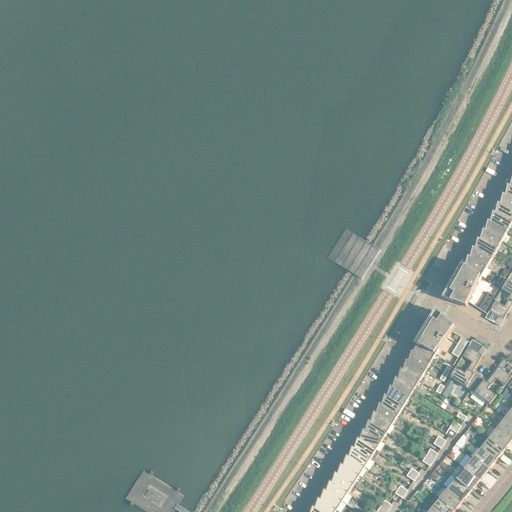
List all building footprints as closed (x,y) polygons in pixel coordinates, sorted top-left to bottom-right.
[(502,196),(500,200),(511,206),(511,195),(505,191),(504,197),(502,196)] [(497,205),(495,209),(511,218),(511,206),(500,200),(499,206),(497,205)] [(492,214),(491,218),(510,229),(511,224),(511,218),(495,209),(494,215),(492,214)] [(487,223),(485,227),(505,238),(510,229),(491,218),(489,224),(487,223)] [(482,231),(480,236),(500,247),(505,238),(485,227),(484,233),(482,232),(482,231)] [(477,240),(475,245),(494,256),(500,247),(480,236),(479,242),(477,241),(477,240)] [(471,249),(470,254),(489,265),(494,256),(475,245),(474,251),(472,250),(472,249),(471,249)] [(466,258),(465,263),(484,273),(489,265),(470,254),(469,260),(467,259),(467,258),(466,258)] [(484,273),(465,263),(462,276),(459,274),(451,287),(471,299),(471,298),(480,279),(480,280),(484,273)] [(511,277),(510,276),(504,286),(511,290),(511,293),(507,303),(497,297),(491,307),(488,314),(491,316),(495,309),(506,316),(511,304),(511,277)] [(490,289),(485,297),(491,301),(496,292),(490,289)] [(491,301),(485,297),(480,305),(487,309),(491,301)] [(428,329),(421,341),(438,351),(442,345),(441,345),(454,328),(434,316),(426,329),(428,329)] [(460,340),(459,342),(465,346),(470,338),(464,334),(460,340)] [(458,364),(452,374),(473,386),(482,373),(476,370),(476,371),(474,369),(484,351),(480,349),(484,343),(474,337),(473,339),(470,343),(464,353),(474,358),(472,362),(467,370),(458,364)] [(415,344),(414,349),(433,360),(438,351),(421,341),(418,346),(416,345),(415,344)] [(454,350),(460,354),(465,346),(459,342),(454,350)] [(410,353),(409,358),(427,369),(428,369),(433,360),(414,349),(412,355),(410,354),(410,353)] [(405,362),(403,366),(422,378),(425,380),(426,380),(431,371),(428,369),(427,369),(409,358),(407,364),(405,362)] [(451,361),(446,368),(450,371),(454,363),(451,361)] [(476,389),(472,393),(484,402),(487,398),(489,399),(492,401),(499,392),(491,385),(496,378),(498,375),(507,382),(511,375),(511,368),(511,370),(501,362),(488,379),(486,378),(487,377),(482,373),(473,386),(476,389)] [(399,371),(398,375),(417,387),(422,378),(403,366),(402,372),(400,371),(399,371)] [(450,371),(446,368),(442,375),(446,378),(450,371)] [(394,379),(393,384),(411,395),(417,387),(398,375),(396,381),(394,380),(394,379)] [(446,383),(442,390),(448,393),(454,382),(449,379),(446,383)] [(438,388),(442,390),(446,383),(442,380),(438,388)] [(389,388),(387,392),(406,404),(411,395),(393,384),(391,390),(389,388)] [(511,388),(509,386),(503,393),(508,396),(511,391),(511,388)] [(383,396),(382,401),(400,413),(406,404),(387,392),(385,398),(383,397),(384,397),(383,396)] [(378,405),(376,410),(395,421),(400,413),(382,401),(380,407),(378,406),(378,405)] [(459,413),(466,417),(468,413),(461,409),(459,413)] [(372,414),(371,418),(389,430),(395,421),(376,410),(374,416),(373,414),(372,414)] [(511,417),(507,414),(499,424),(511,434),(511,417)] [(367,422),(365,427),(384,439),(389,430),(371,418),(369,424),(367,423),(367,422)] [(456,418),(454,421),(460,426),(463,422),(456,418)] [(460,426),(454,421),(451,425),(458,430),(460,426)] [(511,434),(499,424),(491,434),(507,447),(509,444),(511,440),(511,434)] [(451,425),(448,430),(456,435),(459,430),(458,430),(451,425)] [(361,431),(360,436),(378,447),(384,439),(365,427),(364,433),(362,431),(361,431)] [(441,433),(438,436),(445,441),(447,437),(441,433)] [(491,434),(483,445),(498,457),(501,454),(507,447),(491,434)] [(356,440),(354,444),(373,456),(378,447),(360,436),(358,442),(356,440)] [(445,441),(438,436),(436,440),(443,445),(445,441)] [(461,437),(458,441),(463,445),(466,441),(461,437)] [(350,448),(349,453),(367,465),(373,456),(354,444),(352,450),(350,449),(350,448)] [(483,445),(474,455),(490,468),(498,457),(483,445)] [(432,446),(430,450),(436,455),(437,455),(440,450),(432,446)] [(453,447),(449,451),(455,456),(457,453),(456,452),(457,450),(453,447)] [(430,450),(427,454),(434,458),(436,455),(430,450)] [(344,457),(343,461),(361,473),(367,465),(349,453),(347,459),(345,457),(344,457)] [(434,458),(427,454),(425,458),(432,462),(434,458)] [(474,455),(466,465),(482,478),(484,475),(490,468),(474,455)] [(444,457),(441,462),(446,466),(449,462),(444,457)] [(337,470),(356,482),(361,473),(343,461),(341,467),(339,466),(339,465),(337,470)] [(414,465),(411,469),(418,473),(421,469),(414,465)] [(466,465),(458,475),(473,488),(476,485),(482,478),(466,465)] [(418,473),(411,469),(409,472),(416,477),(418,473)] [(333,474),(332,478),(350,490),(356,482),(337,470),(336,476),(334,474),(333,474)] [(458,475),(449,485),(465,498),(473,488),(458,475)] [(328,482),(326,487),(345,499),(350,490),(332,478),(330,484),(328,483),(328,482)] [(402,482),(400,486),(407,490),(409,487),(402,482)] [(449,485),(441,495),(456,508),(465,498),(449,485)] [(407,490),(400,486),(397,490),(404,494),(407,490)] [(322,491),(320,495),(339,508),(345,499),(326,487),(324,493),(322,491)] [(315,504),(327,511),(335,511),(339,508),(320,495),(319,501),(317,500),(317,499),(316,499),(315,504)] [(441,495),(432,506),(439,511),(453,511),(456,508),(441,495)] [(387,497),(384,500),(391,505),(394,501),(387,497)] [(391,505),(384,500),(382,504),(388,509),(391,505)]
